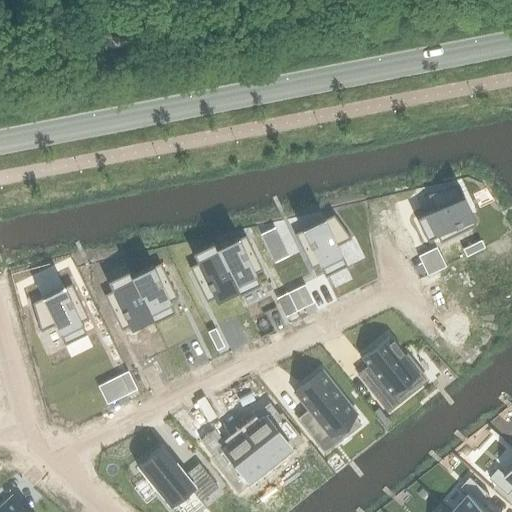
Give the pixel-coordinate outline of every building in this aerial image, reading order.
[(434,209),(415,218),(426,240),(436,236),(440,243),(475,226),(471,218),(473,217),(462,195),(460,196),(455,186),(426,195),(434,209)] [(301,231),(294,234),(311,269),(318,265),(323,276),(346,265),(336,246),(351,239),(333,215),(323,219),(322,217),(300,228),(301,231)] [(217,249),(215,250),(225,271),(227,270),(237,290),(235,291),(237,295),(259,284),(255,274),(262,270),(245,235),(238,239),(237,237),(216,247),(217,249)] [(480,240),(462,249),(466,257),(483,248),(480,240)] [(197,264),(189,267),(206,302),(213,299),(215,301),(235,291),(237,290),(227,270),(225,271),(215,250),(217,249),(216,247),(214,242),(192,253),(197,264)] [(132,277),(130,278),(140,299),(142,298),(152,318),(150,319),(152,323),(174,312),(169,302),(177,298),(160,263),(152,267),(151,265),(131,275),(132,277)] [(111,292),(104,296),(121,330),(128,327),(129,329),(150,319),(152,318),(142,298),(140,299),(130,278),(132,277),(131,275),(129,270),(106,281),(111,292)] [(41,299),(32,304),(40,332),(54,325),(64,343),(85,333),(81,324),(88,320),(71,285),(64,288),(63,286),(40,297),(41,299)] [(294,289),(287,293),(296,311),(303,308),(294,289)] [(287,293),(276,298),(285,317),(296,311),(287,293)] [(215,328),(207,332),(216,350),(224,347),(215,328)] [(388,335),(360,358),(367,366),(377,378),(382,385),(373,392),(388,410),(389,412),(392,410),(401,403),(394,395),(420,374),(405,356),(388,335)] [(137,367),(127,371),(136,390),(146,385),(137,367)] [(322,370),(294,392),(309,410),(298,419),(326,454),(348,436),(341,427),(355,416),(358,414),(358,413),(322,370)] [(127,371),(120,375),(129,393),(136,390),(127,371)] [(274,408),(256,420),(271,441),(289,429),(274,408)] [(229,414),(224,418),(234,432),(232,433),(249,457),(271,441),(256,420),(241,431),(229,414)] [(386,418),(381,422),(385,428),(392,423),(387,417),(386,418)] [(162,445),(137,466),(170,507),(191,489),(201,502),(218,488),(199,465),(186,475),(162,445)] [(498,469),(490,478),(508,495),(511,491),(511,467),(505,475),(498,469)] [(468,493),(451,511),(492,511),(482,502),(489,494),(470,477),(461,487),(468,493)] [(28,511),(12,495),(0,506),(0,511),(28,511)]
